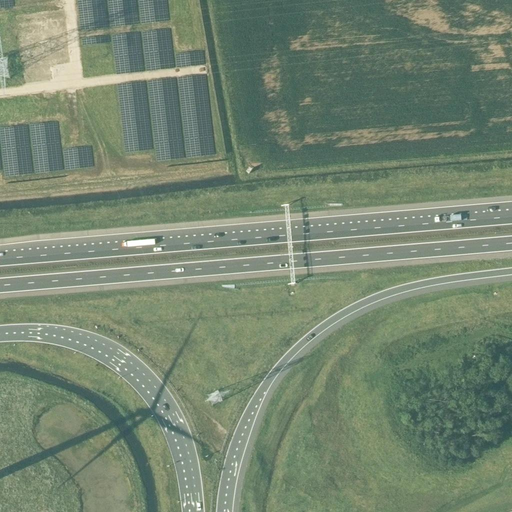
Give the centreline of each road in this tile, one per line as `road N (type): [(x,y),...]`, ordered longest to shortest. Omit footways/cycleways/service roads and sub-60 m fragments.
road 1 (motorway): [(511,218),(0,260)]
road 2 (motorway): [(0,285),(511,243)]
road 3 (motorway): [(225,511),(254,407),(309,337),(382,296),(511,272)]
road 4 (motorway): [(0,335),(75,338),(131,370),(173,424),(192,511)]
